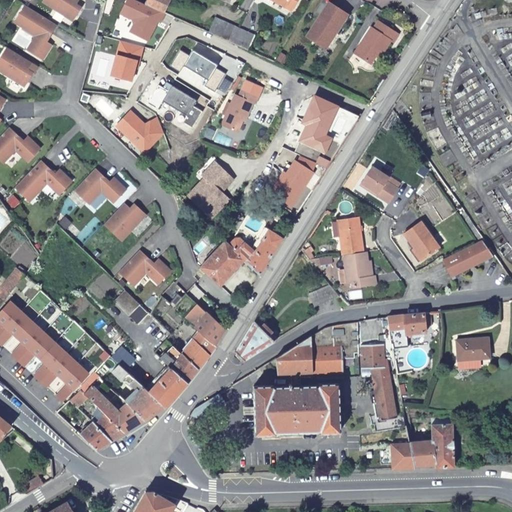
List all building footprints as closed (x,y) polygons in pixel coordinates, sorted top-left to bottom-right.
[(43,0),(73,19),(81,6),(76,3),(77,0),(43,0)] [(146,4),(137,0),(128,0),(121,13),(132,19),(134,24),(130,31),(147,40),(155,25),(153,24),(155,19),(159,22),(164,12),(163,12),(146,4)] [(168,0),(148,0),(146,4),(163,12),(168,0)] [(291,11),(295,3),(289,0),(288,0),(284,7),(291,11)] [(27,49),(42,58),(51,43),(44,38),(49,30),(51,32),(57,23),(25,3),(14,20),(36,34),(27,49)] [(335,32),(336,34),(348,16),(328,3),(306,38),(314,43),(320,42),(328,47),(333,39),(331,38),(335,32)] [(214,18),(208,32),(222,38),(228,24),(214,18)] [(378,53),(381,56),(390,42),(393,43),(393,42),(398,35),(392,32),(378,23),(373,30),(371,28),(354,55),(370,65),(375,57),(378,53)] [(228,24),(222,38),(232,42),(239,28),(228,24)] [(232,42),(248,50),(254,36),(239,28),(232,42)] [(142,46),(120,40),(111,75),(131,80),(134,67),(136,60),(138,61),(142,46)] [(320,42),(314,43),(325,50),(328,47),(320,42)] [(6,45),(0,54),(0,69),(25,84),(33,72),(27,68),(32,61),(6,45)] [(216,67),(217,64),(192,49),(189,55),(180,49),(170,65),(180,72),(184,65),(207,80),(204,85),(214,92),(226,73),(216,67)] [(192,105),(196,100),(171,85),(168,90),(158,84),(147,102),(157,109),(162,100),(186,115),(182,122),(192,128),(202,111),(192,105)] [(259,96),(242,89),(238,95),(235,94),(221,124),(237,132),(242,120),(244,116),(246,117),(253,103),(255,103),(259,96)] [(336,106),(313,95),(301,121),(305,123),(298,139),(316,148),(323,135),(336,106)] [(130,110),(116,125),(144,152),(163,131),(157,117),(142,125),(140,123),(141,121),(130,110)] [(9,125),(0,134),(0,163),(15,148),(28,160),(40,147),(27,135),(21,141),(14,135),(16,133),(9,125)] [(329,138),(323,135),(316,148),(323,151),(329,138)] [(196,172),(200,177),(215,162),(217,159),(213,155),(196,172)] [(316,156),(314,161),(328,167),(331,162),(316,156)] [(41,159),(14,186),(29,200),(47,181),(60,193),(72,180),(59,168),(53,174),(46,168),(48,166),(41,159)] [(215,162),(200,177),(203,179),(188,196),(190,198),(212,217),(229,199),(221,191),(233,179),(215,162)] [(390,202),(399,187),(386,180),(389,175),(371,165),(362,182),(378,192),(376,194),(390,202)] [(95,166),(74,189),(89,203),(101,189),(114,201),(126,188),(113,176),(107,182),(100,176),(102,173),(95,166)] [(386,180),(399,187),(402,182),(389,175),(386,180)] [(360,184),(376,194),(378,192),(362,182),(360,184)] [(103,223),(121,239),(146,213),(135,203),(130,207),(124,201),(103,223)] [(339,221),(343,255),(345,255),(365,252),(359,218),(339,221)] [(413,247),(421,259),(439,248),(421,221),(403,233),(413,247)] [(235,237),(233,237),(228,243),(243,258),(260,273),(282,238),(264,226),(258,235),(256,234),(243,225),(235,237)] [(228,243),(223,239),(200,264),(219,283),(243,258),(228,243)] [(438,260),(450,277),(484,260),(493,256),(482,241),(438,260)] [(416,263),(421,259),(413,247),(408,251),(416,263)] [(158,282),(170,270),(157,258),(154,262),(152,264),(145,258),(147,255),(139,248),(118,270),(133,284),(146,270),(158,282)] [(370,261),(368,251),(365,252),(345,255),(349,283),(355,283),(355,287),(378,284),(377,275),(372,276),(370,261)] [(154,262),(147,255),(145,258),(152,264),(154,262)] [(0,304),(10,292),(16,285),(23,275),(19,270),(0,292),(0,304)] [(181,297),(185,292),(174,280),(161,296),(170,304),(178,295),(181,297)] [(316,308),(340,296),(330,285),(309,295),(316,308)] [(136,300),(123,288),(113,299),(128,314),(138,302),(136,300)] [(185,292),(181,297),(173,306),(185,316),(197,303),(192,299),(185,292)] [(0,333),(20,312),(9,302),(0,311),(0,323),(1,325),(0,326),(0,333)] [(215,345),(225,329),(197,303),(185,316),(196,325),(194,328),(199,332),(215,345)] [(20,312),(0,333),(0,346),(9,336),(7,335),(7,333),(8,331),(16,338),(31,322),(20,312)] [(432,325),(430,312),(388,316),(392,342),(399,341),(397,329),(405,328),(406,335),(427,333),(426,325),(432,325)] [(243,360),(278,338),(258,317),(235,352),(243,360)] [(323,327),(275,358),(278,374),(291,374),(292,386),(275,387),(274,385),(253,386),(255,435),(276,434),(276,433),(319,431),(319,432),(340,432),(338,383),(317,384),(317,386),(301,386),(300,373),(344,372),(343,358),(354,357),(354,353),(358,353),(357,321),(323,327)] [(31,322),(16,338),(25,346),(24,347),(21,347),(20,346),(11,356),(16,361),(43,333),(31,322)] [(181,354),(198,369),(209,354),(215,345),(199,332),(185,349),(178,343),(174,347),(181,354)] [(43,333),(16,361),(23,367),(32,357),(30,356),(30,354),(32,352),(39,359),(54,343),(43,333)] [(487,337),(455,339),(457,360),(481,358),(489,357),(487,337)] [(54,343),(39,359),(47,366),(46,368),(44,368),(42,366),(33,376),(39,382),(66,353),(54,343)] [(384,345),(361,345),(361,368),(372,368),(373,374),(372,375),(376,401),(372,402),(374,417),(378,416),(378,419),(395,417),(388,367),(385,368),(385,360),(384,345)] [(120,348),(111,358),(118,364),(124,370),(133,360),(120,348)] [(160,358),(168,365),(187,383),(198,369),(181,354),(177,359),(167,350),(160,358)] [(77,363),(66,353),(39,382),(45,387),(54,377),(53,376),(53,374),(54,372),(62,380),(77,363)] [(481,358),(457,360),(458,368),(461,371),(482,369),(481,358)] [(88,374),(77,363),(62,380),(69,386),(68,388),(66,388),(64,386),(55,396),(62,402),(88,374)] [(130,375),(124,370),(118,364),(111,372),(120,382),(123,379),(136,391),(125,402),(145,421),(164,408),(145,390),(130,375)] [(168,365),(145,390),(164,408),(187,383),(168,365)] [(95,373),(80,390),(85,394),(91,387),(99,377),(95,373)] [(145,421),(125,402),(119,395),(113,401),(122,409),(119,413),(91,387),(85,394),(86,395),(106,414),(125,433),(145,421)] [(80,390),(69,400),(75,405),(86,395),(85,394),(80,390)] [(193,409),(190,415),(201,421),(224,404),(218,394),(193,409)] [(95,425),(112,442),(125,433),(106,414),(95,425)] [(0,439),(11,426),(0,416),(0,439)] [(80,429),(77,432),(97,451),(112,442),(95,425),(92,422),(82,431),(80,429)] [(434,467),(453,466),(452,423),(430,424),(430,439),(408,440),(408,441),(388,442),(389,468),(412,468),(414,468),(414,465),(434,465),(434,467)] [(28,494),(44,485),(39,476),(38,477),(23,486),(28,494)] [(168,511),(174,503),(153,491),(145,492),(133,511),(168,511)] [(41,511),(38,506),(29,511),(74,511),(66,499),(45,511),(41,511)]
